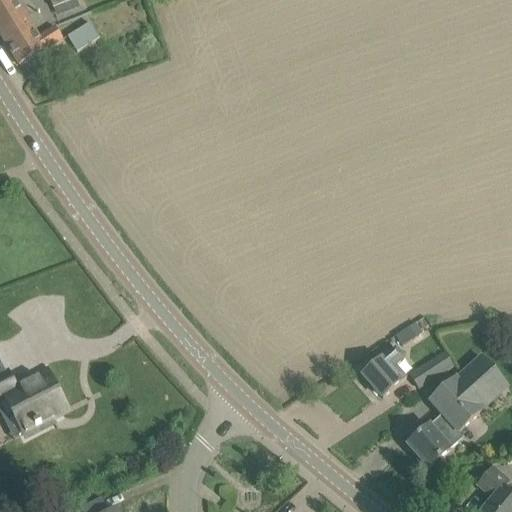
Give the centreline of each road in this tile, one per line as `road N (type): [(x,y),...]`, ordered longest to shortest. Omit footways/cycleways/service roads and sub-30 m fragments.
road 1 (secondary): [(240,400),(186,344),(48,158)]
road 2 (secondary): [(372,511),(240,400)]
road 3 (residential): [(189,511),(196,461),(240,400)]
